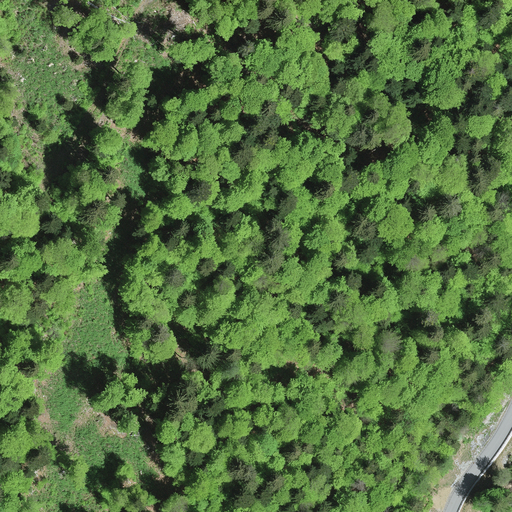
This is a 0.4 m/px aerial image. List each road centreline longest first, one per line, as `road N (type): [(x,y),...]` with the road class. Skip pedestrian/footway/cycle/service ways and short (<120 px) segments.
road 1 (track): [(149,0),(127,35),(110,105),(59,198)]
road 2 (tertiary): [(511,407),(449,511)]
